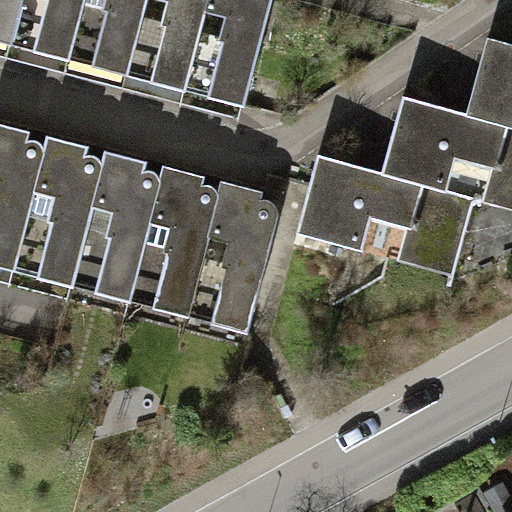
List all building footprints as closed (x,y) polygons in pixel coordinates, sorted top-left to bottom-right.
[(23,0),(0,0),(0,37),(13,40),(23,0)] [(84,0),(23,0),(13,40),(70,55),(84,0)] [(146,0),(84,0),(70,55),(129,70),(146,0)] [(208,0),(146,0),(129,70),(187,84),(208,0)] [(273,0),(208,0),(187,84),(248,100),(273,0)] [(511,46),(490,41),(468,118),(511,130),(511,46)] [(511,130),(468,118),(405,101),(384,178),(477,203),(511,212),(511,130)] [(49,139),(0,127),(0,262),(16,267),(49,139)] [(106,154),(49,139),(16,267),(74,281),(106,154)] [(165,169),(106,154),(74,281),(132,296),(165,169)] [(384,178),(321,161),(300,239),(456,281),(477,203),(384,178)] [(223,183),(165,169),(132,296),(191,311),(223,183)] [(283,199),(223,183),(191,311),(251,326),(283,199)]
